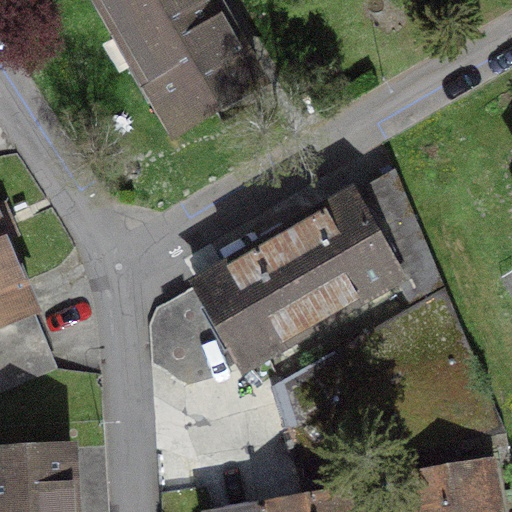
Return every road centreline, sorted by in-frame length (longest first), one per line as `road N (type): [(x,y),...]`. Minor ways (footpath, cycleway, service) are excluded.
road 1 (residential): [(121,256),(511,33)]
road 2 (residential): [(121,256),(139,511)]
road 3 (residential): [(0,70),(121,256)]
